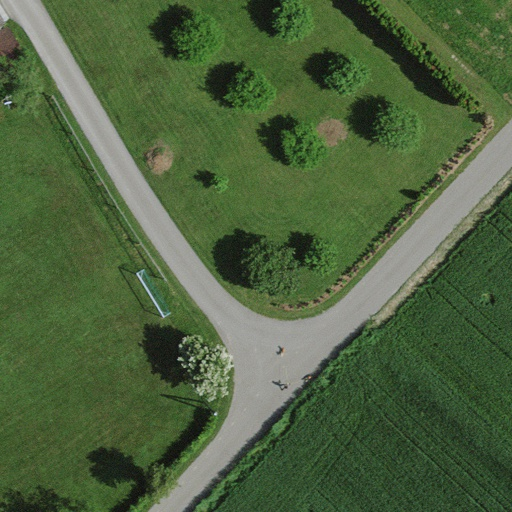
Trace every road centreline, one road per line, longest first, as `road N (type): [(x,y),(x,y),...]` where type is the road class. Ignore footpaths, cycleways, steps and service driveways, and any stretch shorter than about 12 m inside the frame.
road 1 (track): [(8,0),(198,276),(284,367)]
road 2 (track): [(511,125),(284,367)]
road 3 (track): [(284,367),(151,511)]
